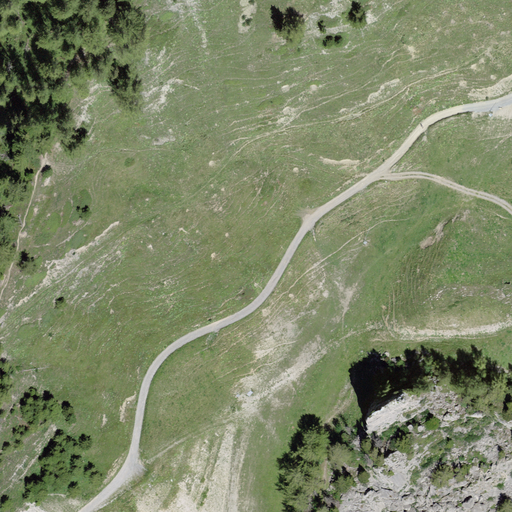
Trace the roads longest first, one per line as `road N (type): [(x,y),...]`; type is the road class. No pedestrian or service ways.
road 1 (track): [(84,511),(129,467),(145,375),(185,332),(251,311),(313,215),(397,157),(422,124),(511,95)]
road 2 (track): [(371,177),(419,172),(511,209)]
